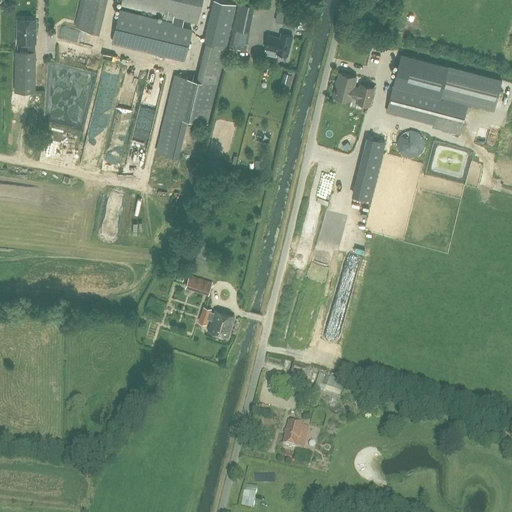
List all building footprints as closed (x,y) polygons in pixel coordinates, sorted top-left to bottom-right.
[(80,0),(74,27),(99,33),(107,0),(80,0)] [(122,0),(121,5),(164,16),(163,19),(120,9),(112,44),(185,61),(193,23),(197,24),(202,0),(122,0)] [(212,0),(210,12),(208,11),(205,22),(227,27),(230,16),(227,15),(230,0),(212,0)] [(250,32),(249,32),(255,6),(239,2),(229,47),(246,50),(250,32)] [(277,11),(275,21),(284,23),(287,13),(277,11)] [(298,16),(287,13),(284,23),(283,26),(295,29),(298,16)] [(37,19),(19,19),(18,43),(28,43),(28,51),(35,51),(35,43),(37,43),(37,19)] [(76,28),(72,37),(78,39),(82,31),(76,28)] [(280,37),(268,34),(264,48),(277,52),(277,53),(279,53),(280,55),(283,56),(285,55),(287,55),(291,41),(292,36),(281,33),(280,37)] [(337,46),(358,49),(359,41),(339,37),(337,46)] [(206,40),(197,79),(174,74),(156,151),(179,157),(188,118),(208,123),(227,45),(206,40)] [(14,51),(14,92),(35,92),(36,51),(35,51),(28,51),(14,51)] [(402,52),(400,59),(395,80),(436,91),(441,93),(441,94),(440,97),(468,103),(494,110),(502,80),(448,64),(448,65),(443,64),(444,63),(402,52)] [(360,76),(368,77),(369,72),(376,73),(378,60),(363,57),(360,76)] [(354,86),(357,76),(339,72),(333,96),(350,100),(351,97),(357,98),(356,101),(370,105),(374,87),(361,84),(360,88),(354,86)] [(440,97),(393,85),(386,112),(433,124),(432,127),(460,135),(468,103),(440,97)] [(139,111),(126,155),(139,158),(152,114),(139,111)] [(266,141),(268,131),(254,130),(253,139),(266,141)] [(368,137),(353,194),(370,199),(385,141),(368,137)] [(221,153),(209,150),(206,162),(218,165),(221,153)] [(324,257),(331,225),(323,224),(316,255),(324,257)] [(206,267),(207,259),(204,259),(206,244),(196,242),(193,265),(206,267)] [(185,287),(209,294),(213,282),(189,274),(185,287)] [(146,307),(162,313),(166,303),(150,296),(146,307)] [(214,310),(214,312),(211,311),(211,309),(203,306),(198,322),(207,324),(208,319),(211,320),(208,331),(228,337),(234,316),(214,310)] [(311,366),(294,361),(289,379),(306,383),(311,366)] [(340,396),(345,382),(319,374),(315,388),(340,396)] [(257,414),(267,416),(269,408),(258,406),(257,414)] [(303,426),(289,422),(283,444),(298,448),(303,426)]
